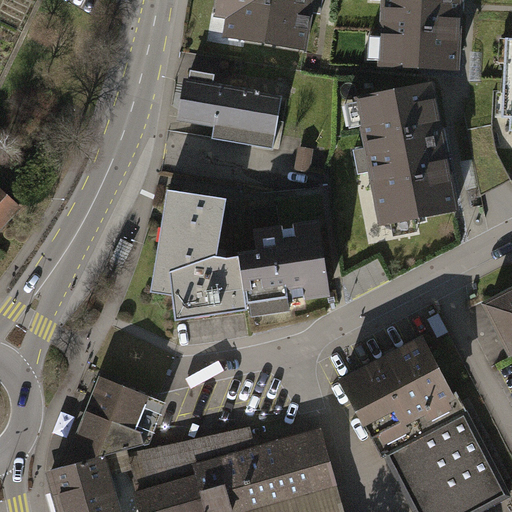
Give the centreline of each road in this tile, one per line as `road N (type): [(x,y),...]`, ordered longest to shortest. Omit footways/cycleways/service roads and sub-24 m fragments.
road 1 (primary): [(158,0),(105,181),(4,362)]
road 2 (residential): [(199,368),(298,349),(511,239)]
